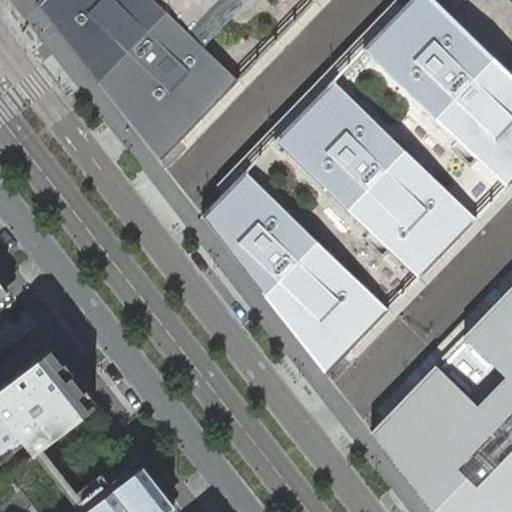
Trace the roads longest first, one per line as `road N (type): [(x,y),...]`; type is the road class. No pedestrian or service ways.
road 1 (primary): [(367,511),(0,39)]
road 2 (primary): [(0,192),(244,511)]
